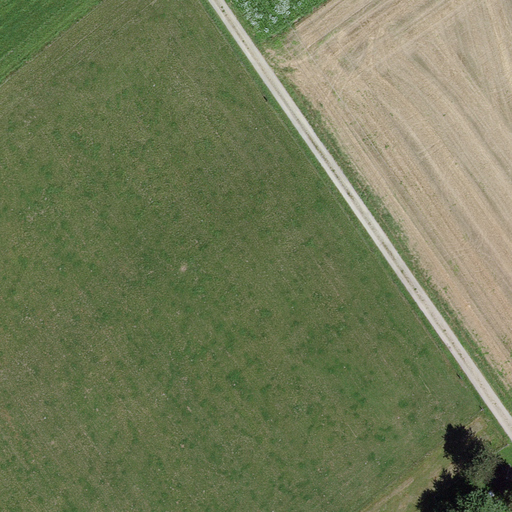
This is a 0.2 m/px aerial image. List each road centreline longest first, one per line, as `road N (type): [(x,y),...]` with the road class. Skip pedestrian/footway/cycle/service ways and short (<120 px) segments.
road 1 (track): [(511,421),(228,0)]
road 2 (track): [(374,511),(504,409)]
